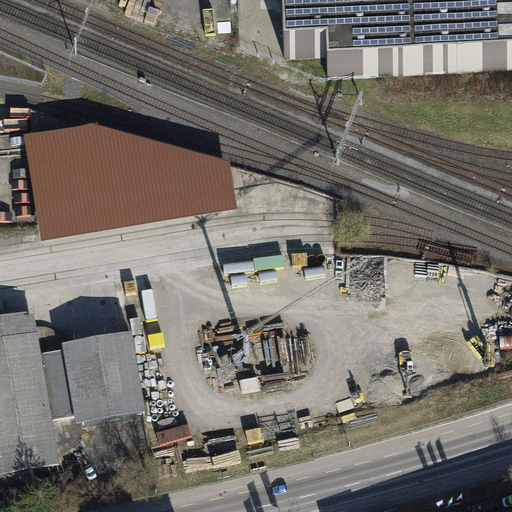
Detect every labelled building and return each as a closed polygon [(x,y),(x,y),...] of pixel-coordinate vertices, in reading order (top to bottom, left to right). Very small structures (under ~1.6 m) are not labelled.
[(282,0),(283,14),(446,5),(445,0),(282,0)] [(446,5),(283,14),(286,60),(328,57),(330,84),(511,73),(511,1),(500,2),(446,5)] [(26,175),(38,248),(233,218),(225,167),(89,131),(21,142),(22,152),(26,175)] [(0,322),(0,472),(54,464),(48,428),(70,424),(59,356),(37,359),(30,318),(0,322)] [(130,340),(58,352),(59,356),(70,424),(71,432),(143,420),(130,340)]
